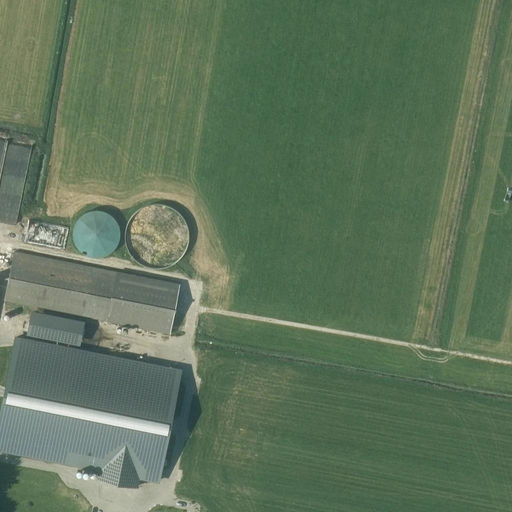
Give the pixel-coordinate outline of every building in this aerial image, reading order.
[(0,192),(12,145),(0,142),(0,192)] [(90,256),(96,257),(102,256),(108,254),(113,250),(117,245),(119,239),(120,233),(119,227),(117,221),(113,216),(108,213),(102,210),(96,210),(90,210),(84,213),(79,216),(76,221),(73,227),(73,233),(73,239),(76,245),(79,250),(84,254),(90,256)] [(67,228),(29,220),(25,240),(63,248),(67,228)] [(179,285),(14,251),(7,287),(0,285),(0,300),(5,301),(5,299),(109,321),(170,333),(179,285)] [(31,313),(26,336),(79,347),(84,324),(31,313)] [(15,338),(0,413),(0,448),(100,468),(98,479),(137,486),(139,476),(159,480),(181,371),(15,338)]
